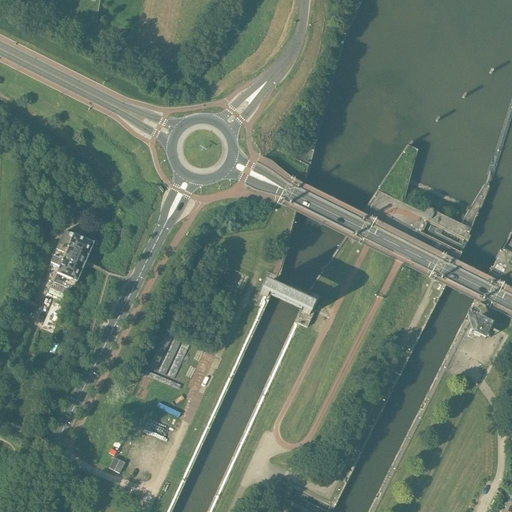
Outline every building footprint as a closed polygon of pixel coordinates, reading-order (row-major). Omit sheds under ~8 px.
[(466,225),(426,206),(423,212),(457,229),(456,229),(462,232),(466,225)] [(64,232),(59,243),(88,256),(93,245),(73,236),(64,232)] [(59,243),(56,250),(65,254),(63,259),(59,257),(58,260),(82,270),(85,263),(88,256),(59,243)] [(53,257),(50,264),(59,267),(56,274),(57,274),(53,283),(70,290),(74,282),(76,283),(82,270),(58,260),(53,257)] [(234,279),(230,277),(226,285),(231,287),(234,279)] [(52,283),(48,292),(59,298),(64,288),(52,283)] [(24,302),(30,305),(34,296),(28,294),(24,302)] [(468,309),(466,314),(467,319),(471,321),(473,321),(475,328),(472,334),(484,339),(493,322),(480,316),(478,310),(473,307),(468,309)] [(311,511),(292,502),(286,511),(311,511)]
